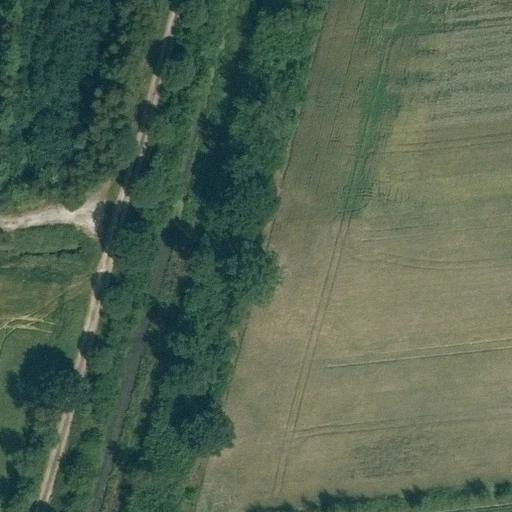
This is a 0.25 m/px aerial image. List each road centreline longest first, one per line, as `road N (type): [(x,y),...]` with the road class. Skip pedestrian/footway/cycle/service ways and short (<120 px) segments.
road 1 (track): [(43,511),(183,0)]
road 2 (track): [(0,228),(128,205)]
